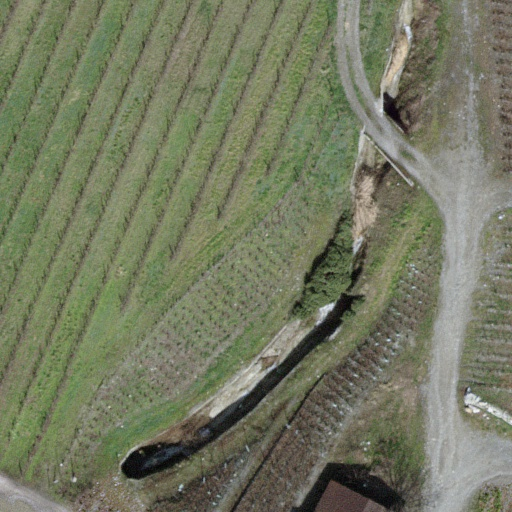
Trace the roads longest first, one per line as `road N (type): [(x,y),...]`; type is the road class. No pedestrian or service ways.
road 1 (track): [(466,209),(374,123),(355,50),(361,0)]
road 2 (track): [(447,431),(466,209)]
road 3 (track): [(466,209),(467,0)]
